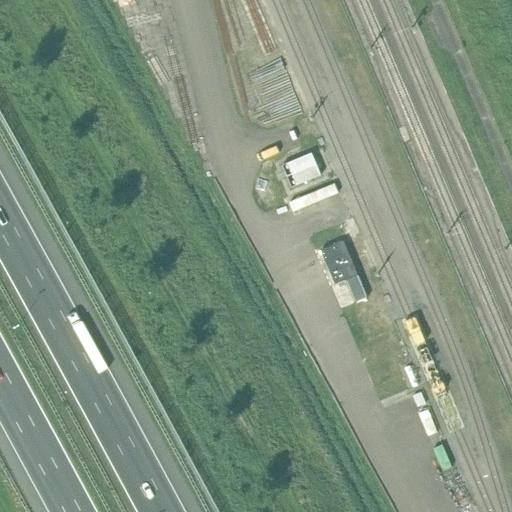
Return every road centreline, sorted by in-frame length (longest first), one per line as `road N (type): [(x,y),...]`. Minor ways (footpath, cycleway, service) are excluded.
road 1 (track): [(296,511),(16,0)]
road 2 (motorway): [(163,511),(0,226)]
road 3 (motorway): [(0,380),(72,511)]
